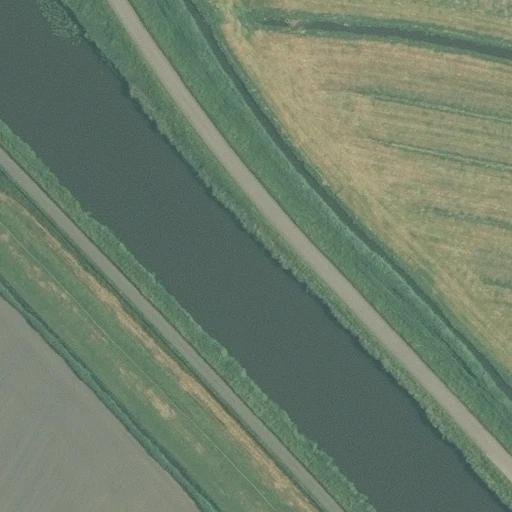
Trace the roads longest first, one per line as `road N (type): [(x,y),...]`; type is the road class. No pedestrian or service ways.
road 1 (unclassified): [(511,470),(257,191),(116,0)]
road 2 (unclassified): [(338,511),(0,154)]
